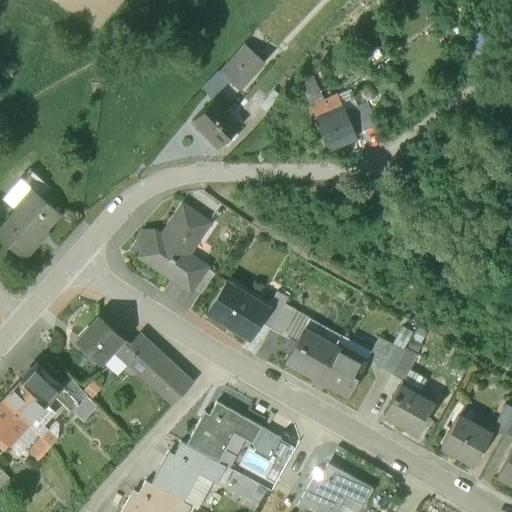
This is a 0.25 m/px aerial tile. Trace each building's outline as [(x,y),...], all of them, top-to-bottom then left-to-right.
[(265,63),(245,45),(221,71),(230,79),(241,89),(265,63)] [(230,79),(221,71),(203,89),(212,99),(230,79)] [(350,87),(338,91),(355,131),(376,121),(365,97),(356,100),(350,87)] [(316,88),(307,92),(311,103),(320,99),(316,88)] [(261,103),(271,113),(285,99),(276,89),(261,103)] [(320,99),(311,103),(317,117),(315,117),(327,144),(355,131),(338,91),(320,99)] [(238,127),(212,99),(192,118),(218,146),(238,127)] [(49,189),(28,169),(2,198),(14,209),(30,190),(40,199),(49,189)] [(40,199),(30,190),(14,209),(0,224),(0,239),(23,259),(38,242),(36,240),(57,215),(40,199)] [(184,206),(162,237),(156,233),(142,255),(193,290),(208,267),(188,253),(209,223),(184,206)] [(219,274),(208,267),(193,290),(203,297),(219,274)] [(249,340),(260,322),(271,305),(269,304),(228,278),(206,313),(249,340)] [(260,322),(271,328),(284,304),(289,295),(278,290),(270,301),(269,304),(271,305),(260,322)] [(270,329),(282,335),(295,311),(284,304),(271,328),(270,329)] [(302,330),(309,318),(295,311),(282,335),(295,342),(302,330)] [(129,347),(97,317),(77,338),(101,361),(113,348),(135,370),(143,361),(129,347)] [(302,330),(333,347),(340,335),(309,318),(302,330)] [(394,343),(405,349),(412,337),(415,332),(404,325),(394,343)] [(333,347),(302,330),(295,342),(285,360),(316,377),(333,347)] [(155,348),(141,334),(129,347),(143,361),(155,348)] [(364,364),(366,361),(367,359),(366,359),(371,351),(340,335),(333,347),(364,364)] [(379,368),(394,343),(379,335),(371,351),(366,359),(367,359),(366,361),(379,368)] [(412,337),(405,349),(417,356),(424,343),(412,337)] [(391,375),(405,349),(394,343),(379,368),(391,375)] [(364,364),(333,347),(316,377),(347,395),(364,364)] [(405,349),(391,375),(403,382),(418,356),(417,356),(405,349)] [(192,383),(162,355),(141,376),(172,406),(192,383)] [(35,364),(33,366),(30,366),(22,374),(22,378),(20,380),(19,380),(20,381),(1,401),(27,424),(30,421),(39,429),(54,413),(45,404),(53,396),(61,387),(61,386),(35,363),(35,364)] [(69,378),(61,386),(61,387),(53,396),(71,413),(86,396),(69,378)] [(399,386),(383,414),(418,434),(426,419),(427,419),(429,415),(428,415),(436,401),(418,392),(416,396),(399,386)] [(86,397),(72,412),(83,422),(96,407),(86,397)] [(27,424),(1,401),(0,401),(0,436),(8,444),(27,424)] [(217,401),(207,420),(203,417),(187,446),(221,464),(238,433),(255,442),(264,426),(217,401)] [(490,435),(493,430),(492,430),(496,422),(464,404),(458,416),(490,435)] [(496,422),(492,430),(493,430),(504,436),(511,421),(511,408),(506,405),(496,422)] [(490,435),(458,416),(441,447),(474,465),(490,435)] [(27,424),(8,444),(18,454),(37,433),(27,424)] [(282,436),(264,426),(255,442),(255,449),(254,451),(270,459),(282,436)] [(57,439),(47,429),(40,437),(51,446),(57,439)] [(40,437),(26,451),(37,461),(51,446),(40,437)] [(187,446),(181,442),(172,459),(168,457),(152,485),(186,504),(203,475),(213,481),(218,483),(227,468),(221,464),(187,446)] [(511,450),(497,478),(511,486),(511,450)] [(314,481),(299,507),(304,510),(307,511),(337,511),(347,496),(363,506),(372,490),(330,465),(319,484),(314,481)] [(0,486),(9,477),(0,469),(0,486)] [(229,485),(258,503),(266,490),(238,471),(229,485)] [(197,510),(213,481),(203,475),(186,504),(190,506),(197,510)] [(136,500),(131,497),(122,511),(163,511),(164,511),(166,511),(187,511),(190,506),(186,504),(152,485),(145,481),(136,500)]
